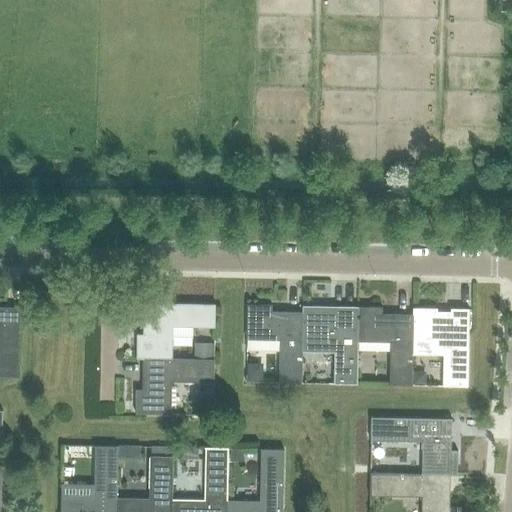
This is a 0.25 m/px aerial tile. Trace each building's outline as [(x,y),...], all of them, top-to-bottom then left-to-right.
[(171,357),(171,325),(214,325),(214,303),(144,302),(144,334),(137,334),(136,359),(143,359),(214,360),(214,357),(171,357)] [(271,305),(247,304),(246,339),(280,339),(279,382),(302,383),(303,340),(302,340),(303,305),(301,305),(301,313),(271,312),(271,305)] [(357,384),(358,341),(358,307),(339,306),(339,310),(326,310),(326,306),(303,305),(302,340),(303,340),(321,340),(321,349),(335,349),(335,383),(357,384)] [(0,377),(20,378),(21,307),(0,306),(0,377)] [(382,307),(358,307),(358,341),(391,342),(390,385),(413,385),(413,343),(413,308),(412,308),(412,315),(381,315),(382,307)] [(437,308),(413,308),(413,343),(432,343),(431,351),(443,352),(442,386),(467,387),(469,309),(450,308),(450,311),(437,311),(437,308)] [(278,382),(278,345),(245,344),(244,381),(278,382)] [(214,360),(143,359),(143,390),(136,389),(135,414),(170,414),(171,381),(214,381),(214,360)] [(370,473),(449,475),(457,475),(457,450),(450,450),(450,419),(371,417),(371,439),(422,440),(422,473),(370,472),(370,473)] [(60,497),(60,511),(115,511),(116,498),(117,498),(118,446),(95,446),(94,498),(60,497)] [(170,511),(226,511),(227,500),(228,500),(229,448),(206,447),(205,500),(172,499),(171,499),(170,511)] [(227,500),(226,511),(282,511),(284,449),(261,449),(260,501),(228,500),(227,500)] [(116,498),(115,511),(170,511),(171,499),(172,499),(173,456),(151,456),(150,499),(117,498),(116,498)] [(449,506),(449,475),(370,473),(369,494),(422,496),(421,511),(455,511),(456,506),(449,506)]
